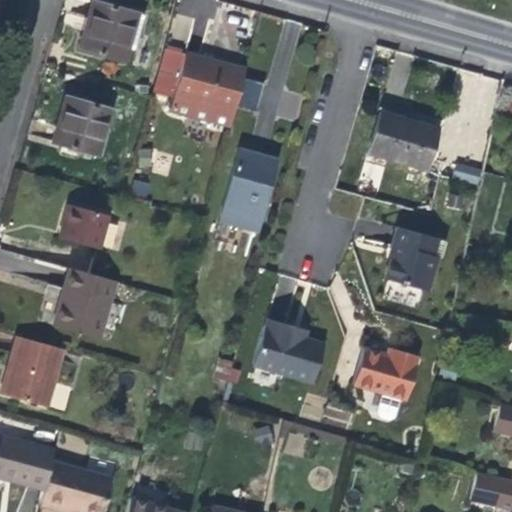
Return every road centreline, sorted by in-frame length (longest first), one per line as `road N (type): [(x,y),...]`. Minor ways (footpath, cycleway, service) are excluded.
road 1 (residential): [(364,3),(307,224),(310,247)]
road 2 (residential): [(0,166),(48,0)]
road 3 (tertiary): [(364,3),(511,45)]
